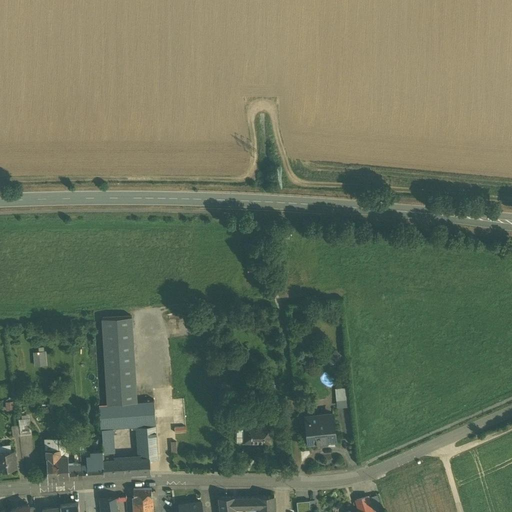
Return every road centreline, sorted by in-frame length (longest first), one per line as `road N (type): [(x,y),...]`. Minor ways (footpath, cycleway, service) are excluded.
road 1 (secondary): [(430,212),(224,199),(0,200)]
road 2 (track): [(511,201),(299,181),(289,173),(271,110),(261,108),(251,112),(250,175),(233,180)]
road 3 (residential): [(0,491),(328,481),(389,465)]
road 4 (track): [(275,298),(0,321)]
road 5 (track): [(0,182),(233,180)]
road 6 (track): [(275,298),(261,108)]
road 7 (track): [(294,482),(275,298)]
road 8 (unclassified): [(389,465),(511,410)]
